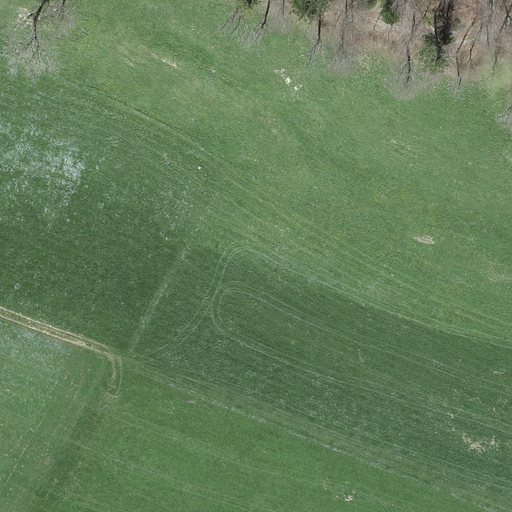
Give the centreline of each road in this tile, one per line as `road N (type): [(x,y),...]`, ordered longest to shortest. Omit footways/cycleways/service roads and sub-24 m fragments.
road 1 (track): [(511,6),(477,32),(453,37),(328,0)]
road 2 (track): [(111,362),(97,347),(0,310)]
